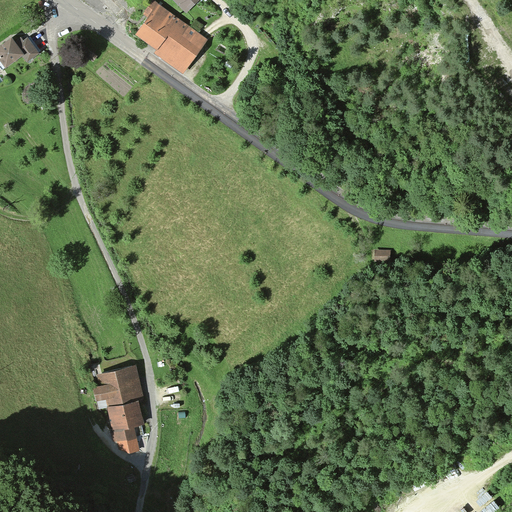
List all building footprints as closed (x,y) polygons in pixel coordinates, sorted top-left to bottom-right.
[(175,0),(185,9),(194,0),(175,0)] [(185,67),(205,40),(151,1),(146,9),(150,12),(136,32),(185,67)] [(21,54),(26,61),(37,53),(26,38),(20,43),(17,40),(13,43),(10,39),(0,46),(0,68),(1,69),(21,54)] [(84,55),(91,61),(95,56),(87,50),(84,55)] [(110,429),(113,441),(143,435),(135,401),(127,368),(131,367),(131,366),(101,373),(103,385),(101,386),(101,384),(91,387),(94,400),(96,399),(99,408),(109,405),(114,424),(111,425),(112,429),(110,429)]
